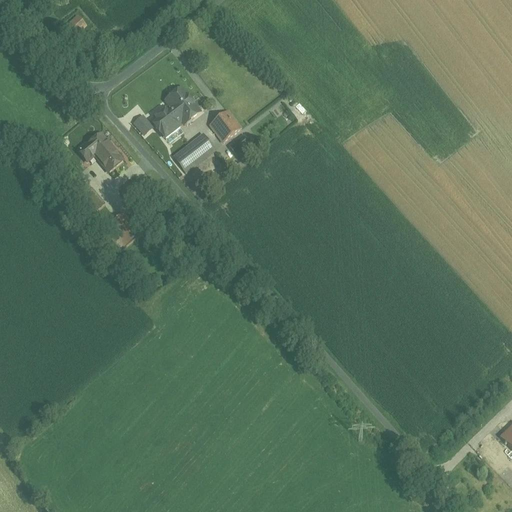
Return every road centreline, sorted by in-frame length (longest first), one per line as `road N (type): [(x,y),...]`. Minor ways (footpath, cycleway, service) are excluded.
road 1 (unclassified): [(94,98),(462,511)]
road 2 (unclassified): [(223,0),(94,98)]
road 3 (unclassified): [(4,0),(42,30),(94,98)]
